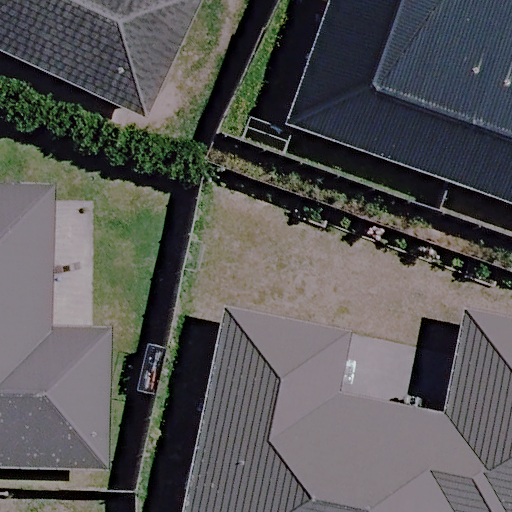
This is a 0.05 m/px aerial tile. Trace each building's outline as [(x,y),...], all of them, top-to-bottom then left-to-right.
[(0,0),(0,48),(139,113),(191,0),(0,0)] [(439,181),(503,0),(327,0),(282,125),(439,181)] [(511,0),(503,0),(439,181),(511,207),(511,0)] [(0,477),(100,479),(101,335),(83,334),(85,197),(0,196),(0,477)] [(511,511),(511,336),(450,325),(432,429),(312,407),(324,342),(204,320),(169,511),(511,511)]
